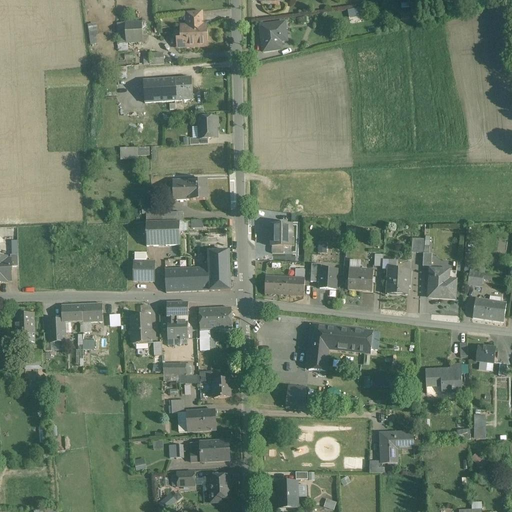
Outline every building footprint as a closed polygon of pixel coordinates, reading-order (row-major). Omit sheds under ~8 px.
[(348,9),(348,22),(362,21),(361,9),(348,9)] [(202,12),(186,14),(186,22),(202,21),(202,12)] [(95,23),(88,24),(90,44),(97,44),(95,23)] [(142,23),(117,24),(118,45),(143,43),(142,23)] [(285,23),(260,26),(263,53),(282,50),(281,42),(287,41),(286,36),(287,36),(285,23)] [(206,26),(181,27),(181,40),(177,40),(177,48),(207,47),(206,26)] [(163,54),(150,55),(150,66),(164,65),(163,54)] [(127,79),(126,68),(116,68),(117,79),(127,79)] [(192,79),(175,80),(176,102),(193,101),(192,79)] [(175,80),(144,82),(145,104),(176,102),(175,80)] [(216,118),(199,119),(199,139),(200,139),(208,139),(216,138),(216,128),(218,126),(217,122),(216,120),(216,118)] [(157,123),(146,122),(147,144),(157,143),(157,129),(157,128),(157,123)] [(138,149),(120,149),(120,161),(138,160),(138,157),(138,149)] [(149,149),(138,149),(138,157),(149,156),(149,149)] [(184,181),(171,181),(173,202),(190,201),(189,184),(184,184),(184,181)] [(206,182),(189,182),(189,184),(190,201),(207,200),(206,182)] [(154,206),(142,206),(142,215),(146,215),(154,215),(154,206)] [(154,215),(146,215),(146,223),(162,223),(162,214),(154,215)] [(175,214),(162,214),(162,223),(176,222),(175,214)] [(183,214),(175,214),(176,222),(180,222),(183,222),(183,214)] [(162,223),(146,223),(147,247),(180,246),(180,233),(180,222),(176,222),(162,223)] [(203,222),(191,222),(193,259),(190,260),(190,270),(165,271),(166,294),(210,292),(209,253),(204,253),(203,222)] [(188,232),(187,222),(183,222),(180,222),(180,233),(188,232)] [(291,225),(272,225),(272,248),(283,248),(291,248),(291,239),(293,239),(293,230),(291,230),(291,225)] [(424,240),(412,240),(411,253),(423,254),(424,240)] [(229,252),(209,253),(210,292),(230,291),(229,252)] [(432,255),(423,254),(423,267),(431,268),(432,255)] [(383,256),(374,255),(374,267),(383,268),(383,261),(383,256)] [(6,258),(0,257),(0,283),(7,284),(7,281),(11,281),(11,268),(11,260),(10,260),(6,260),(6,258)] [(186,258),(173,258),(173,269),(186,268),(186,258)] [(397,262),(383,261),(383,268),(382,270),(388,271),(389,270),(397,271),(397,262)] [(154,263),(134,263),(134,282),(154,282),(154,263)] [(303,271),(296,270),(295,279),(303,279),(303,271)] [(337,271),(321,270),(320,289),(336,290),(337,271)] [(397,271),(389,270),(388,271),(387,295),(407,296),(408,281),(410,281),(411,271),(397,271)] [(373,273),(350,271),(349,291),(372,293),(373,273)] [(449,272),(430,271),(429,299),(455,300),(455,289),(448,289),(449,272)] [(484,275),(469,273),(468,286),(482,288),(484,275)] [(295,279),(266,277),(265,295),(304,298),(305,279),(303,279),(295,279)] [(506,303),(475,299),(473,319),(504,323),(506,303)] [(189,303),(169,304),(168,319),(169,319),(168,341),(187,340),(188,318),(189,303)] [(102,305),(82,306),(82,323),(83,332),(82,334),(91,333),(91,324),(103,323),(102,305)] [(82,306),(62,307),(62,322),(62,324),(63,324),(82,323),(82,306)] [(231,309),(199,310),(200,321),(232,319),(231,309)] [(34,315),(15,316),(16,344),(35,343),(34,315)] [(148,350),(151,345),(152,345),(150,317),(131,318),(132,346),(133,346),(136,350),(148,350)] [(232,319),(200,321),(200,331),(214,330),(214,333),(219,332),(219,330),(232,329),(232,319)] [(62,322),(49,322),(50,334),(50,343),(51,343),(64,343),(63,324),(62,324),(62,322)] [(374,333),(313,326),(308,372),(325,374),(328,350),(371,355),(374,333)] [(210,332),(200,332),(200,339),(199,339),(200,351),(210,351),(209,339),(210,339),(210,332)] [(109,336),(83,336),(83,350),(109,351),(109,336)] [(161,343),(153,344),(154,357),(162,356),(161,343)] [(467,345),(460,345),(460,358),(468,358),(467,345)] [(496,348),(487,347),(487,350),(478,349),(476,363),(480,363),(479,371),(486,372),(487,364),(494,364),(496,348)] [(200,377),(186,377),(186,365),(163,365),(164,377),(164,382),(180,382),(180,384),(200,384),(200,383),(200,377)] [(507,366),(500,365),(498,377),(506,378),(507,366)] [(450,371),(424,373),(425,388),(440,387),(440,395),(461,394),(460,367),(450,367),(450,371)] [(210,372),(200,373),(200,377),(200,383),(211,383),(210,372)] [(229,380),(214,381),(215,390),(213,390),(214,399),(230,398),(229,380)] [(306,391),(288,389),(286,409),(303,411),(306,391)] [(183,402),(170,402),(171,416),(183,415),(183,402)] [(215,413),(186,415),(187,433),(216,431),(215,413)] [(485,434),(485,416),(474,415),(474,434),(485,434)] [(412,433),(378,434),(379,461),(380,465),(395,464),(394,444),(412,443),(412,433)] [(189,455),(191,455),(200,454),(200,444),(200,443),(188,444),(189,455)] [(228,443),(200,444),(200,454),(201,463),(229,461),(228,443)] [(182,447),(175,447),(176,458),(176,464),(183,464),(182,447)] [(200,454),(191,455),(191,463),(201,463),(200,454)] [(136,470),(146,469),(145,458),(134,460),(136,470)] [(379,461),(370,461),(369,474),(381,475),(380,465),(379,461)] [(194,473),(177,474),(178,488),(195,487),(194,473)] [(229,477),(210,478),(211,492),(210,492),(211,504),(222,504),(221,500),(230,499),(229,477)] [(297,483),(278,483),(279,510),(298,510),(297,483)] [(173,496),(177,501),(182,498),(178,492),(173,496)] [(158,505),(164,511),(176,502),(170,495),(158,505)]
